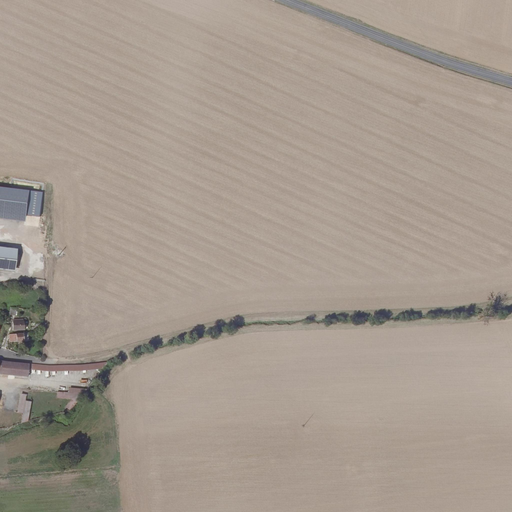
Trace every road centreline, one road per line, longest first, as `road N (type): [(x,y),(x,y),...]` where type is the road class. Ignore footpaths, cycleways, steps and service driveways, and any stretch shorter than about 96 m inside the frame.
road 1 (track): [(511,298),(405,312),(245,315),(48,362)]
road 2 (secondary): [(511,81),(287,0)]
road 3 (track): [(2,241),(44,245),(50,257),(53,361)]
